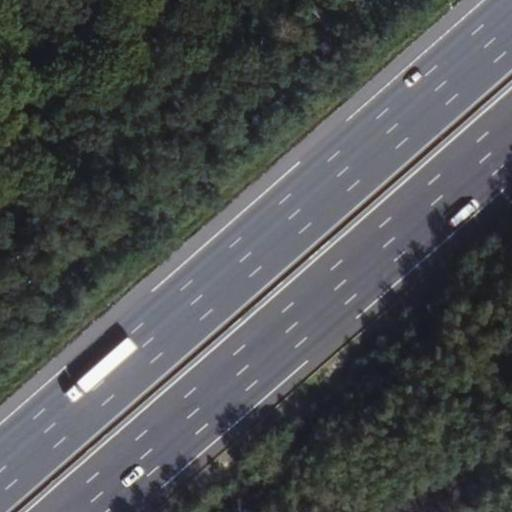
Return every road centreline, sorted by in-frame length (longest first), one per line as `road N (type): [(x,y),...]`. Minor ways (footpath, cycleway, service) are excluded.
road 1 (motorway): [(511,19),(0,467)]
road 2 (motorway): [(81,511),(511,135)]
road 3 (track): [(0,250),(301,0)]
